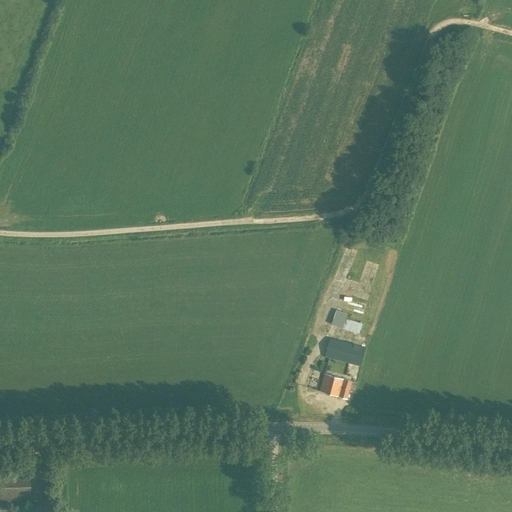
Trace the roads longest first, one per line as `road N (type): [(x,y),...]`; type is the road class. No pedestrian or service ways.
road 1 (track): [(511,32),(457,21),(433,32),(362,198),(348,211),(81,234),(0,232)]
road 2 (unclassified): [(0,437),(274,426)]
road 3 (unclassified): [(274,426),(511,440)]
